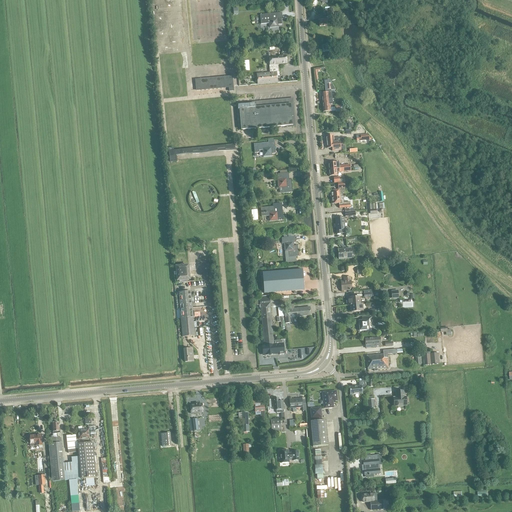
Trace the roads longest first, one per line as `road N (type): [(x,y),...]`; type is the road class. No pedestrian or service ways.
road 1 (secondary): [(325,361),(331,338),(300,0)]
road 2 (secondary): [(0,400),(303,373),(325,361)]
road 3 (track): [(498,362),(460,366),(452,442),(347,452)]
road 4 (unclassified): [(352,511),(338,376),(325,361)]
road 5 (track): [(186,511),(175,385)]
